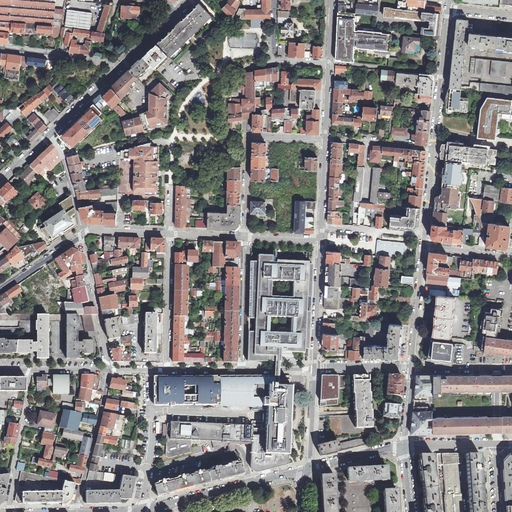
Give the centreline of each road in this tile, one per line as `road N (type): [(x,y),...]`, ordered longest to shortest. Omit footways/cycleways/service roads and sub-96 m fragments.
road 1 (residential): [(244,236),(247,136),(325,138)]
road 2 (residential): [(307,469),(138,511)]
road 3 (residential): [(109,369),(75,511)]
road 4 (residential): [(32,369),(8,511)]
road 5 (unclassified): [(433,148),(448,9)]
road 6 (residential): [(109,369),(82,233)]
road 7 (residential): [(170,233),(167,370)]
road 8 (residential): [(242,371),(244,236)]
road 9 (unclassified): [(320,240),(314,367)]
road 10 (unclassified): [(411,368),(422,244)]
road 11 (residential): [(0,48),(123,64)]
